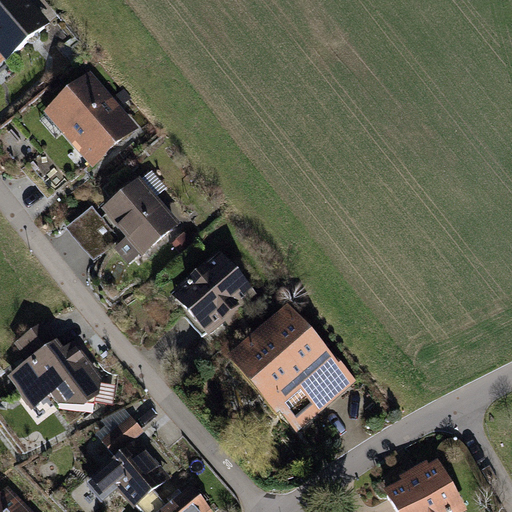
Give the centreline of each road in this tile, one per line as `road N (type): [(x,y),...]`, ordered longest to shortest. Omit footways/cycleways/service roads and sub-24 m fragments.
road 1 (residential): [(0,189),(265,511)]
road 2 (residential): [(286,511),(365,454),(457,407)]
